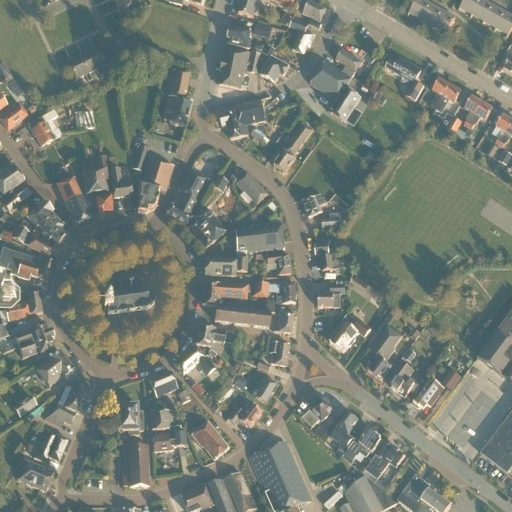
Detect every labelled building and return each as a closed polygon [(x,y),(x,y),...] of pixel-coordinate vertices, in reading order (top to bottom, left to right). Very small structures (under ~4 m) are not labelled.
[(121,13),(139,5),(136,0),(118,0),(116,2),(121,13)] [(295,0),(243,0),(239,15),(252,19),(257,0),(268,0),(290,10),(295,0)] [(422,21),(431,5),(422,0),(417,0),(410,14),(422,21)] [(473,16),(481,0),(465,0),(460,9),(473,16)] [(484,23),(494,7),(482,0),(481,0),(473,16),(484,23)] [(326,11),(309,3),(303,16),(312,21),(310,26),(320,31),(322,26),(320,25),(326,11)] [(4,5),(0,6),(0,21),(10,17),(4,5)] [(434,28),(443,12),(431,5),(422,21),(434,28)] [(133,9),(135,14),(142,11),(140,6),(133,9)] [(496,30),(506,14),(494,7),(484,23),(496,30)] [(446,35),(455,19),(443,12),(434,28),(446,35)] [(509,37),(511,31),(511,17),(506,14),(496,30),(509,37)] [(155,15),(149,36),(162,40),(168,19),(155,15)] [(10,17),(0,21),(0,36),(16,29),(10,17)] [(168,19),(162,40),(175,44),(181,23),(168,19)] [(300,34),(293,51),(304,56),(307,47),(310,49),(315,37),(306,34),(309,27),(293,20),(290,29),(300,34)] [(181,23),(175,44),(188,47),(194,27),(181,23)] [(254,36),(270,40),(272,30),(256,26),(254,36)] [(251,32),(231,27),(227,46),(250,51),(252,40),(250,39),(251,32)] [(34,43),(14,53),(20,65),(40,55),(34,43)] [(99,70),(100,69),(108,66),(111,72),(115,71),(111,63),(111,64),(102,47),(91,52),(99,70)] [(275,51),(268,47),(264,55),(271,59),(275,51)] [(251,55),(226,50),(219,87),(241,91),(244,76),(247,77),(249,67),(250,67),(249,73),(257,74),(261,55),(253,53),(251,64),(250,64),(251,55)] [(103,76),(100,69),(99,70),(91,52),(79,58),(88,75),(89,75),(96,71),(100,78),(103,76)] [(343,73),(352,80),(362,64),(343,52),(336,62),(346,68),(343,73)] [(363,61),(371,66),(375,60),(367,54),(363,61)] [(40,55),(20,65),(26,77),(45,67),(40,55)] [(92,82),(89,75),(88,75),(79,58),(68,64),(76,81),(85,77),(88,83),(92,82)] [(289,68),(272,58),(261,76),(275,84),(280,76),(283,78),(289,68)] [(397,66),(390,62),(385,70),(403,80),(402,83),(411,89),(406,98),(416,103),(424,89),(415,84),(421,73),(400,60),(397,66)] [(361,99),(345,90),(351,80),(325,63),(310,86),(337,103),(329,115),(345,125),(361,99)] [(45,67),(26,77),(31,89),(51,79),(45,67)] [(10,76),(7,71),(2,75),(5,80),(10,76)] [(186,95),(189,75),(172,72),(167,98),(168,98),(165,114),(164,122),(169,123),(169,125),(185,129),(192,104),(182,101),(183,95),(186,95)] [(444,99),(450,87),(439,81),(433,93),(438,96),(444,99)] [(14,83),(8,87),(12,91),(17,87),(14,83)] [(455,105),(461,93),(450,87),(444,99),(450,102),(455,105)] [(373,90),(368,99),(376,104),(377,103),(380,97),(382,96),(373,90)] [(438,96),(430,109),(436,112),(444,99),(438,96)] [(380,97),(377,103),(383,106),(386,101),(381,98),(380,97)] [(444,99),(436,112),(442,116),(450,102),(444,99)] [(468,130),(475,117),(482,105),(472,99),(465,111),(470,114),(466,121),(467,122),(464,127),(468,130)] [(266,123),(261,102),(235,107),(237,113),(220,117),(222,128),(228,127),(231,141),(248,137),(246,128),(266,123)] [(28,117),(18,104),(0,117),(0,121),(8,132),(28,117)] [(486,123),(493,111),(482,105),(475,117),(468,130),(469,130),(472,132),(475,126),(476,127),(481,120),(486,123)] [(416,112),(423,116),(426,110),(419,106),(416,112)] [(54,112),(48,115),(28,127),(34,138),(35,138),(41,148),(54,141),(60,137),(60,135),(58,131),(56,131),(50,134),(45,125),(57,118),(54,112)] [(82,115),(85,131),(94,130),(92,113),(82,115)] [(448,116),(445,120),(440,128),(446,131),(453,119),(448,116)] [(499,148),(502,142),(511,126),(511,122),(503,117),(496,129),(502,132),(498,139),(498,140),(495,146),(499,148)] [(454,120),(447,132),(455,136),(458,131),(462,124),(454,120)] [(165,126),(155,124),(154,134),(163,136),(165,126)] [(274,168),(285,175),(296,159),(294,158),(313,132),(302,125),(293,137),(294,141),(286,152),(284,151),(279,159),(279,160),(274,168)] [(511,138),(511,126),(502,142),(499,148),(503,150),(506,144),(507,145),(511,138)] [(251,137),(261,145),(266,138),(256,130),(251,137)] [(473,133),(472,132),(469,130),(466,135),(464,137),(469,140),(473,133)] [(466,135),(458,131),(455,136),(454,137),(462,142),(466,135)] [(149,151),(139,147),(131,170),(142,173),(149,151)] [(381,147),(374,157),(379,161),(387,152),(381,147)] [(498,150),(492,147),(486,156),(492,160),(498,150)] [(506,167),(511,157),(511,156),(504,152),(498,163),(506,167)] [(369,154),(364,161),(374,169),(379,161),(374,157),(369,154)] [(173,168),(149,159),(141,186),(140,186),(138,201),(140,202),(137,213),(148,216),(148,212),(152,213),(155,211),(160,191),(166,192),(173,168)] [(25,182),(14,167),(0,177),(0,191),(3,196),(25,182)] [(108,178),(107,169),(82,172),(85,196),(94,195),(97,217),(113,215),(111,195),(110,189),(108,189),(107,178),(108,178)] [(121,183),(120,170),(110,171),(114,200),(133,198),(131,186),(130,187),(130,182),(121,183)] [(166,217),(186,229),(192,217),(191,217),(210,182),(188,172),(178,191),(183,199),(184,199),(179,209),(173,206),(166,217)] [(267,196),(246,175),(235,186),(242,194),(243,193),(256,206),(267,196)] [(228,183),(232,186),(238,180),(233,176),(228,183)] [(228,184),(217,178),(211,189),(221,195),(228,184)] [(71,213),(77,225),(91,219),(73,179),(57,186),(69,214),(71,213)] [(321,196),(316,198),(302,204),(309,220),(322,214),(320,209),(327,206),(325,200),(323,201),(321,196)] [(20,204),(15,198),(3,207),(8,213),(20,204)] [(51,240),(58,247),(67,238),(60,231),(63,228),(51,215),(53,213),(43,204),(27,220),(36,230),(38,228),(46,236),(44,238),(48,243),(51,240)] [(226,233),(205,209),(193,219),(197,224),(187,232),(204,252),(226,233)] [(8,218),(0,212),(0,221),(4,224),(8,218)] [(322,221),(322,230),(340,229),(348,219),(341,214),(336,220),(322,221)] [(284,255),(281,224),(251,227),(251,230),(242,231),(243,233),(235,234),(237,253),(245,252),(246,258),(284,255)] [(32,236),(28,234),(19,228),(12,240),(23,245),(46,258),(48,259),(49,258),(54,249),(32,236)] [(329,256),(328,245),(315,247),(316,257),(329,256)] [(48,259),(46,258),(44,263),(3,250),(0,259),(0,269),(11,273),(10,276),(29,282),(31,277),(37,279),(48,284),(57,261),(49,258),(48,259)] [(275,266),(277,277),(291,276),(288,256),(266,259),(267,267),(275,266)] [(323,273),(334,271),(332,257),(321,259),(323,273)] [(246,275),(248,258),(236,259),(235,261),(205,260),(204,277),(235,278),(235,274),(246,275)] [(354,282),(360,286),(364,281),(358,277),(354,282)] [(138,294),(136,279),(119,281),(120,284),(121,296),(105,299),(105,300),(106,304),(103,304),(103,308),(104,312),(107,311),(107,315),(107,316),(108,316),(146,311),(148,310),(154,305),(153,305),(154,305),(154,304),(153,297),(152,296),(145,293),(144,293),(138,294)] [(246,301),(248,288),(204,284),(202,307),(216,309),(220,310),(220,309),(221,299),(246,301)] [(295,306),(294,285),(279,286),(279,296),(276,296),(277,306),(280,306),(295,306)] [(254,301),(267,302),(268,286),(255,286),(254,301)] [(345,297),(345,287),(331,287),(331,297),(318,297),(318,310),(340,310),(340,300),(341,300),(340,297),(345,297)] [(0,307),(1,309),(8,308),(13,302),(13,296),(9,291),(1,291),(0,292),(0,291),(0,307)] [(42,315),(40,294),(27,296),(28,303),(19,305),(19,307),(5,311),(8,323),(9,323),(30,318),(30,316),(42,315)] [(273,316),(274,304),(259,302),(258,310),(255,310),(253,328),(268,330),(270,316),(273,316)] [(230,326),(232,307),(226,307),(226,310),(220,309),(220,310),(216,309),(214,324),(230,326)] [(241,327),(244,309),(232,307),(230,326),(241,327)] [(253,328),(255,310),(244,309),(241,327),(253,328)] [(273,333),(291,336),(294,316),(283,314),(283,310),(277,309),(273,333)] [(478,359),(477,360),(478,360),(511,386),(511,385),(511,313),(478,359)] [(359,322),(357,324),(348,317),(343,323),(345,324),(330,343),(329,344),(330,345),(331,344),(344,354),(349,348),(350,349),(356,341),(354,341),(359,335),(365,340),(371,331),(359,322)] [(54,351),(50,341),(54,340),(51,332),(47,333),(44,324),(31,329),(35,340),(31,341),(28,333),(14,338),(22,360),(36,355),(35,350),(38,349),(41,355),(54,351)] [(0,341),(12,337),(8,326),(0,328),(0,341)] [(230,345),(231,337),(226,336),(226,334),(214,332),(215,329),(199,327),(195,346),(211,349),(212,343),(224,345),(224,344),(230,345)] [(402,339),(389,329),(370,353),(379,359),(374,365),(373,365),(368,372),(381,382),(392,369),(386,364),(390,359),(388,358),(402,339)] [(420,335),(414,330),(408,337),(415,342),(420,335)] [(270,366),(286,368),(289,355),(288,355),(289,346),(271,344),(270,355),(272,355),(270,366)] [(204,359),(196,349),(174,367),(183,378),(197,366),(207,377),(215,370),(205,358),(204,359)] [(49,361),(36,371),(49,389),(62,379),(64,381),(75,373),(59,352),(48,361),(49,361)] [(416,356),(411,352),(404,360),(410,365),(416,356)] [(468,360),(463,366),(469,370),(473,364),(468,360)] [(256,369),(267,374),(270,368),(259,363),(256,369)] [(414,372),(403,364),(394,376),(399,380),(391,390),(398,395),(405,400),(411,392),(414,395),(420,387),(418,385),(417,385),(409,379),(414,372)] [(178,390),(170,374),(149,383),(156,399),(178,390)] [(19,386),(29,379),(27,375),(16,382),(19,386)] [(454,391),(463,382),(457,377),(449,386),(454,391)] [(238,378),(234,387),(241,391),(245,382),(238,378)] [(255,399),(265,405),(271,395),(273,395),(278,387),(264,379),(257,390),(260,392),(255,399)] [(427,406),(431,409),(444,390),(431,380),(424,390),(413,406),(418,409),(419,409),(420,410),(421,409),(423,411),(427,406)] [(85,385),(77,382),(77,384),(75,383),(62,409),(52,404),(43,421),(59,429),(62,423),(69,427),(75,415),(79,417),(91,390),(84,387),(85,385)] [(196,385),(191,389),(199,398),(205,393),(197,384),(196,385)] [(178,397),(182,405),(191,401),(186,393),(178,397)] [(23,417),(37,407),(29,396),(15,407),(23,417)] [(329,402),(316,402),(316,405),(309,411),(310,412),(302,420),(312,430),(320,422),(322,424),(335,411),(329,405),(329,402)] [(118,425),(118,430),(117,432),(118,434),(119,435),(121,435),(122,434),(128,434),(129,438),(138,438),(138,434),(143,433),(142,415),(137,415),(137,406),(127,406),(127,409),(121,409),(119,408),(118,408),(117,410),(116,411),(117,413),(117,418),(116,418),(117,425),(118,425)] [(210,410),(214,414),(219,409),(215,406),(210,410)] [(239,422),(249,430),(262,415),(251,406),(244,415),(237,409),(227,421),(235,427),(239,422)] [(172,425),(171,412),(151,414),(152,432),(168,431),(170,432),(178,431),(177,425),(172,425)] [(511,414),(481,456),(508,476),(511,469),(511,414)] [(338,430),(331,439),(341,446),(339,448),(340,450),(337,454),(342,459),(351,447),(349,446),(353,440),(348,437),(359,423),(350,417),(349,418),(346,416),(336,428),(338,430)] [(203,449),(214,463),(229,451),(207,423),(191,436),(202,449),(203,449)] [(59,464),(68,442),(43,431),(37,444),(40,445),(37,453),(31,450),(28,457),(45,465),(48,460),(59,464)] [(381,440),(376,436),(376,435),(370,431),(364,439),(364,438),(362,440),(359,445),(360,446),(358,449),(353,445),(351,447),(342,459),(349,465),(352,467),(360,455),(366,459),(371,454),(372,455),(376,450),(376,451),(377,449),(377,448),(381,443),(380,442),(381,440)] [(320,440),(325,445),(331,436),(327,433),(320,440)] [(186,448),(185,434),(155,437),(155,439),(153,439),(154,454),(173,453),(173,449),(186,448)] [(311,503),(285,443),(250,459),(273,511),(299,511),(298,508),(311,503)] [(130,448),(130,445),(121,445),(123,489),(129,488),(129,490),(149,489),(147,447),(130,448)] [(400,453),(393,448),(389,448),(386,453),(386,454),(381,461),(376,457),(365,472),(378,481),(390,465),(396,470),(405,458),(399,453),(400,453)] [(54,475),(26,463),(18,482),(46,494),(54,475)] [(13,476),(8,471),(1,479),(7,483),(13,476)] [(225,481),(238,511),(254,511),(258,511),(241,474),(225,481)] [(431,488),(424,483),(424,482),(422,480),(416,476),(402,495),(421,509),(418,511),(447,511),(451,507),(450,507),(450,508),(432,495),(436,490),(432,488),(431,488)] [(350,505),(340,510),(341,511),(340,511),(386,511),(398,506),(383,494),(374,486),(365,478),(345,497),(350,505)] [(234,511),(223,482),(207,488),(207,487),(188,495),(187,494),(184,495),(183,497),(182,497),(187,511),(204,511),(214,508),(215,511),(234,511)]
